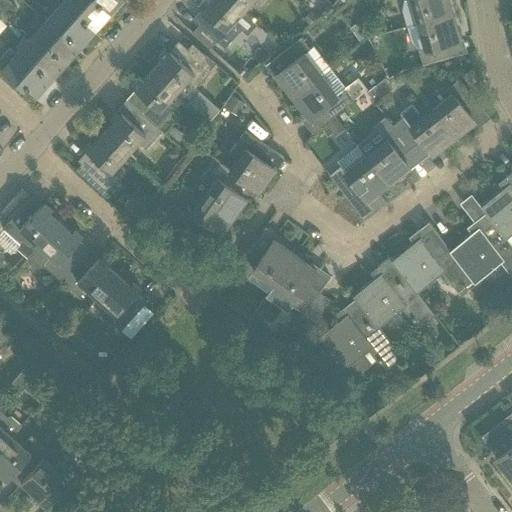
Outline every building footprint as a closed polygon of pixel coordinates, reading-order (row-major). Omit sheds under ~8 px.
[(8,0),(0,0),(0,9),(4,13),(12,3),(8,0)] [(64,0),(60,5),(74,17),(78,12),(95,27),(109,11),(97,0),(64,0)] [(97,0),(109,11),(119,0),(97,0)] [(204,13),(196,22),(199,25),(192,32),(207,46),(214,38),(225,48),(241,29),(233,22),(242,12),(227,0),(209,0),(208,1),(207,0),(202,0),(197,6),(204,13)] [(260,8),(267,0),(227,0),(242,12),(252,1),(260,8)] [(403,0),(401,9),(406,27),(419,23),(452,13),(447,0),(403,0)] [(60,5),(46,21),(59,33),(63,29),(80,44),(95,27),(78,12),(74,17),(60,5)] [(310,10),(302,18),(309,24),(316,16),(310,10)] [(419,23),(406,27),(411,43),(420,49),(424,63),(451,55),(447,42),(460,38),(452,13),(419,23)] [(59,33),(46,21),(31,37),(44,49),(48,45),(65,60),(80,44),(63,29),(59,33)] [(360,29),(354,34),(359,40),(366,35),(361,29),(360,29)] [(31,37),(16,53),(30,65),(33,62),(50,77),(65,60),(48,45),(44,49),(31,37)] [(310,49),(300,37),(278,55),(286,66),(276,74),(293,96),(319,75),(303,55),(310,49)] [(173,54),(169,51),(165,48),(158,56),(161,59),(152,71),(175,92),(185,81),(193,88),(210,69),(198,58),(203,52),(192,42),(187,49),(181,44),(173,54)] [(30,65),(16,53),(9,47),(0,56),(0,69),(14,83),(18,78),(35,93),(50,77),(33,62),(30,65)] [(131,86),(134,89),(138,93),(129,103),(133,106),(158,128),(175,109),(166,102),(175,92),(152,71),(142,81),(138,78),(131,86)] [(335,95),(319,75),(293,96),(309,117),(319,108),(328,119),(354,99),(345,87),(335,95)] [(453,94),(432,111),(452,138),(474,120),(466,110),(477,101),(459,79),(448,88),(453,94)] [(231,94),(223,106),(236,114),(244,102),(231,94)] [(452,138),(432,111),(422,118),(412,105),(400,114),(403,118),(392,127),(409,149),(421,140),(432,154),(452,138)] [(124,116),(117,110),(110,117),(113,121),(104,131),(128,153),(137,142),(145,150),(162,131),(158,128),(133,106),(124,116)] [(325,125),(319,129),(325,137),(331,133),(334,136),(343,129),(334,117),(325,124),(325,125)] [(386,141),(365,157),(386,184),(408,166),(400,156),(409,149),(392,127),(382,135),(386,141)] [(271,149),(247,132),(244,130),(228,152),(229,154),(237,159),(230,169),(230,170),(242,179),(258,190),(274,168),(263,160),(271,149)] [(90,154),(81,163),(76,170),(110,200),(124,184),(118,180),(126,171),(118,163),(128,153),(104,131),(94,143),(90,139),(83,147),(90,154)] [(198,133),(184,150),(187,153),(201,135),(198,133)] [(175,145),(167,154),(176,161),(184,153),(175,145)] [(345,173),(340,166),(329,175),(347,198),(358,189),(366,199),(386,184),(365,157),(345,173)] [(211,186),(203,197),(192,213),(220,233),(245,197),(235,190),(242,179),(230,170),(230,169),(219,162),(213,170),(208,167),(200,179),(211,186)] [(509,183),(502,188),(480,206),(485,213),(486,212),(505,237),(506,237),(511,232),(511,171),(505,177),(509,183)] [(28,258),(59,222),(49,212),(52,209),(44,201),(37,209),(27,200),(2,228),(20,244),(17,248),(28,258)] [(478,227),(450,249),(449,249),(473,280),(475,282),(501,262),(511,276),(511,244),(506,237),(505,237),(486,212),(485,213),(473,222),(478,227)] [(420,237),(413,242),(391,259),(416,292),(417,291),(443,271),(458,291),(473,280),(449,249),(450,249),(428,221),(415,232),(420,237)] [(70,232),(59,222),(28,258),(29,257),(41,267),(44,264),(60,279),(85,251),(76,243),(82,236),(74,228),(70,232)] [(265,251),(254,243),(237,266),(249,275),(254,268),(275,283),(295,256),(273,240),(265,251)] [(96,261),(85,251),(60,279),(79,296),(85,288),(96,298),(118,274),(107,264),(110,261),(102,253),(96,261)] [(295,256),(275,283),(297,298),(292,305),(304,313),(320,290),(309,282),(317,271),(295,256)] [(381,272),(375,277),(352,295),(355,298),(377,326),(378,325),(404,306),(420,326),(435,314),(417,291),(416,292),(391,259),(389,257),(377,266),(381,272)] [(118,274),(96,298),(107,308),(100,315),(118,331),(144,303),(134,294),(140,287),(132,280),(129,284),(118,274)] [(484,296),(476,302),(484,313),(485,312),(490,318),(495,314),(490,308),(491,307),(484,296)] [(347,313),(341,318),(319,336),(330,350),(324,355),(337,373),(350,363),(358,373),(377,357),(386,368),(401,355),(378,325),(377,326),(355,298),(343,308),(347,313)] [(0,349),(1,348),(3,350),(12,340),(0,329),(0,349)] [(304,350),(297,340),(288,347),(295,357),(304,350)] [(14,342),(9,348),(18,355),(23,350),(17,344),(14,342)] [(25,366),(8,385),(18,393),(24,386),(34,375),(34,374),(25,366)] [(360,399),(359,405),(363,410),(369,411),(373,407),(375,401),(371,397),(365,395),(360,399)] [(71,407),(60,420),(68,427),(79,414),(71,407)] [(7,418),(0,411),(0,448),(11,436),(21,425),(9,415),(7,418)] [(511,427),(493,441),(501,452),(495,457),(511,478),(511,427)] [(11,436),(0,448),(0,468),(1,469),(0,470),(0,475),(6,480),(13,473),(21,481),(42,458),(49,451),(31,435),(22,446),(11,436)] [(42,458),(21,481),(21,482),(32,492),(28,495),(36,503),(43,495),(53,504),(79,475),(61,459),(53,468),(42,458)]
